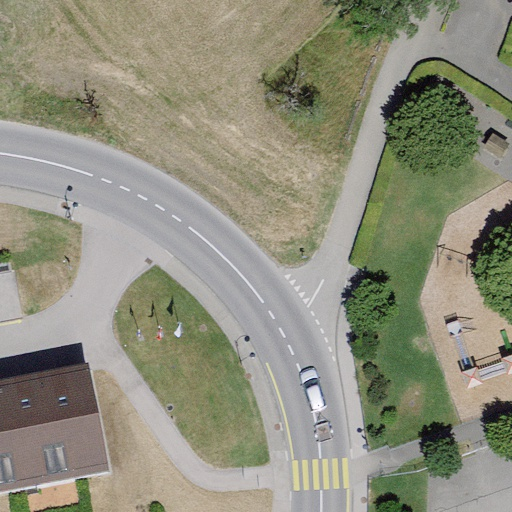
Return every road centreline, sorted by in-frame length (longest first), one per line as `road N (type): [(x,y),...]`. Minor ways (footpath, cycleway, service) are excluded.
road 1 (tertiary): [(322,511),(311,390),(270,311),(234,266),(171,212),(117,185),(0,155)]
road 2 (track): [(427,0),(295,355)]
